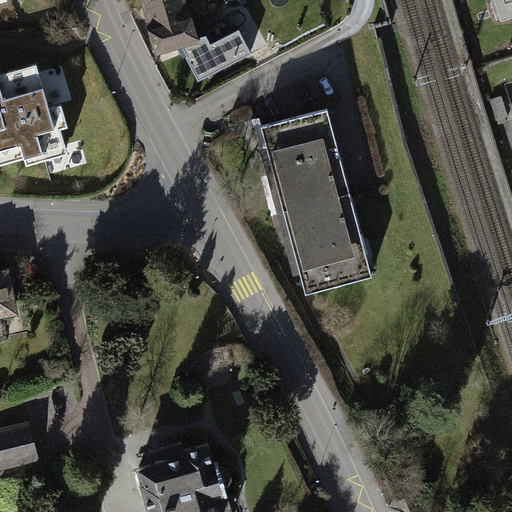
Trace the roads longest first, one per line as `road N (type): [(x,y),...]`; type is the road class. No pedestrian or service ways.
road 1 (secondary): [(359,511),(195,192)]
road 2 (secondary): [(195,192),(99,0)]
road 3 (tertiary): [(0,224),(125,224),(195,192)]
